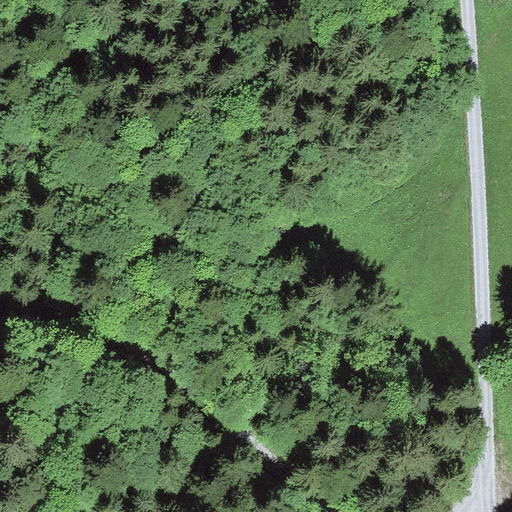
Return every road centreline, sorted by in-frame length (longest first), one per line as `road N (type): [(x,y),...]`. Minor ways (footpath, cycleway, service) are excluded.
road 1 (track): [(457,0),(460,59),(483,166),(485,295),(475,387),(486,511)]
road 2 (track): [(0,306),(69,330),(319,511)]
